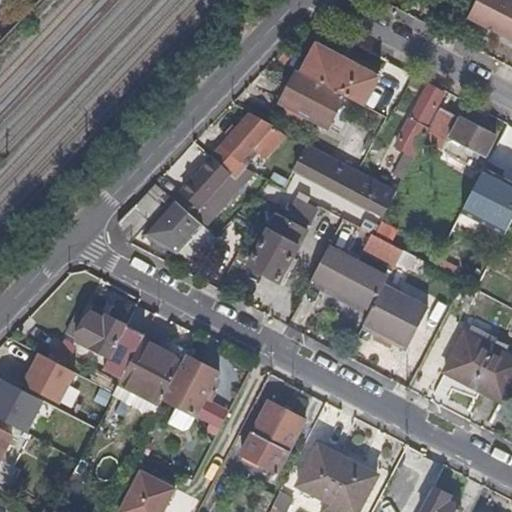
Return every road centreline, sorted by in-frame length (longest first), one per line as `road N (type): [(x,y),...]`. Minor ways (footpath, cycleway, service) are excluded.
road 1 (residential): [(75,242),(511,473)]
road 2 (residential): [(75,242),(309,0)]
road 3 (residential): [(511,92),(331,0)]
